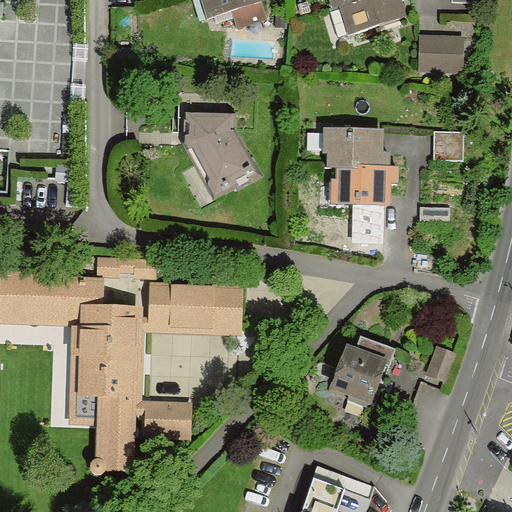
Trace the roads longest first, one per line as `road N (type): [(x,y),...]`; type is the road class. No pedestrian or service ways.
road 1 (residential): [(374,277),(159,511)]
road 2 (residential): [(374,277),(126,240),(99,219)]
road 3 (secondary): [(425,511),(497,300)]
road 4 (residential): [(99,219),(97,0)]
road 5 (residential): [(497,300),(374,277)]
